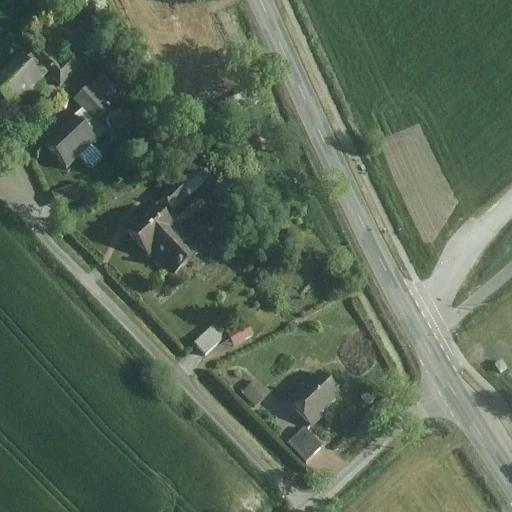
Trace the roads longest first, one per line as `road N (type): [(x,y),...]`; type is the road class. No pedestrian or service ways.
road 1 (residential): [(308,507),(36,232),(19,211),(11,175)]
road 2 (tertiary): [(259,0),(422,341)]
road 3 (residential): [(451,390),(308,507)]
road 4 (track): [(409,317),(429,305),(511,205)]
